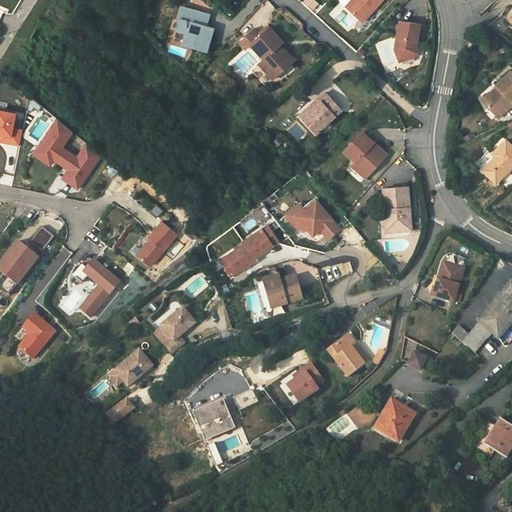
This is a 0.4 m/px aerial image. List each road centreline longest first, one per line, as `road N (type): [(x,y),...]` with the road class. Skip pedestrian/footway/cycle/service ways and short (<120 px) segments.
road 1 (residential): [(189,350),(409,284)]
road 2 (residential): [(286,0),(433,123)]
road 3 (unknown): [(231,394),(331,337),(363,313),(372,294)]
road 4 (unknown): [(339,306),(357,269),(350,247),(322,260),(262,260)]
road 5 (unclassified): [(444,0),(447,48),(433,123)]
